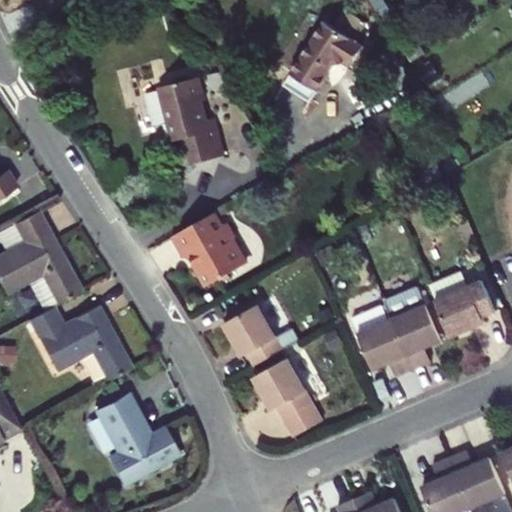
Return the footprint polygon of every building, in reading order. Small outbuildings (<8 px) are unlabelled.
[(374,41),(336,16),(294,80),(321,98),(344,61),(356,57),(361,61),(374,41)] [(421,34),(410,41),(419,54),(429,47),(421,34)] [(177,157),(229,147),(221,109),(213,111),(209,90),(213,90),(209,67),(169,75),(176,111),(169,112),(173,132),(183,130),(192,128),(194,139),(185,141),(175,143),(177,157)] [(192,128),(183,130),(185,141),(194,139),(192,128)] [(0,191),(17,180),(7,163),(0,167),(0,191)] [(45,200),(21,214),(30,230),(0,246),(0,258),(13,282),(49,263),(65,292),(90,279),(73,249),(68,252),(61,238),(65,236),(45,200)] [(225,208),(182,231),(193,251),(198,248),(215,281),(256,258),(243,235),(245,233),(246,229),(245,227),(243,223),(241,221),(238,220),(235,220),(231,220),(225,208)] [(73,249),(65,236),(61,238),(68,252),(73,249)] [(470,265),(458,270),(464,283),(476,278),(470,265)] [(491,272),(476,278),(464,283),(458,270),(439,278),(459,328),(494,314),(492,308),(504,303),(491,272)] [(395,296),(422,361),(440,353),(434,338),(451,331),(430,281),(395,296)] [(264,355),(315,328),(307,314),(287,325),(270,294),(234,313),(252,346),(258,342),(264,355)] [(65,315),(56,298),(30,312),(58,362),(92,343),(109,372),(133,359),(116,328),(112,330),(104,316),(108,313),(99,296),(65,315)] [(405,368),(422,361),(395,296),(362,310),(382,360),(399,353),(405,368)] [(116,328),(108,313),(104,316),(112,330),(116,328)] [(332,410),(299,348),(264,367),(281,400),(287,397),(302,426),(332,410)] [(0,454),(1,454),(0,451),(0,437),(30,421),(28,417),(2,371),(0,371),(0,454)] [(157,422),(135,382),(101,400),(124,441),(115,446),(131,474),(186,443),(170,415),(157,422)] [(475,441),(458,448),(479,499),(484,511),(498,511),(511,506),(511,481),(498,448),(481,455),(475,441)] [(444,511),(448,511),(479,499),(458,448),(439,455),(445,470),(430,476),(444,511)] [(373,511),(412,511),(403,488),(386,494),(381,480),(363,488),(373,511)] [(373,511),(363,488),(346,495),(351,509),(343,511),(373,511)] [(484,511),(479,499),(448,511),(484,511)]
